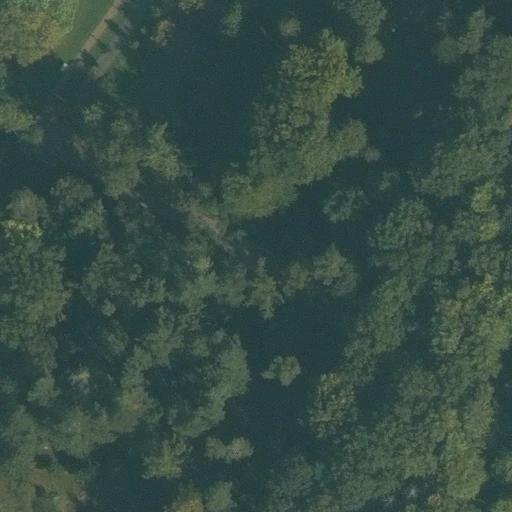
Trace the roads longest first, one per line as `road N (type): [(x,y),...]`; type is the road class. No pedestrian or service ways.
road 1 (residential): [(0,116),(399,338)]
road 2 (residential): [(511,136),(399,338)]
road 3 (residential): [(399,338),(305,511)]
road 4 (residential): [(399,338),(511,403)]
